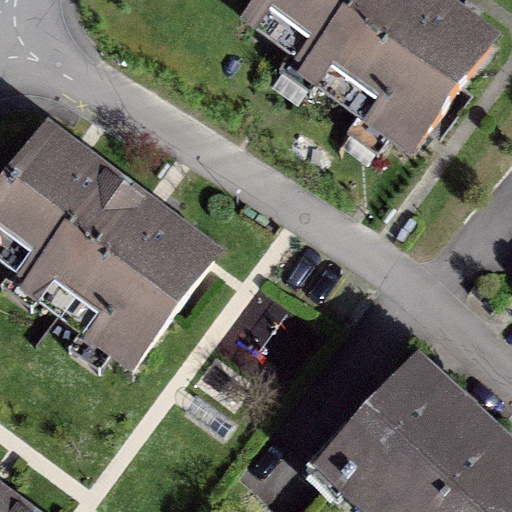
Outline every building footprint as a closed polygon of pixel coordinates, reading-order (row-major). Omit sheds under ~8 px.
[(268,0),(259,13),(301,44),(291,57),(293,58),(335,0),(268,0)] [(316,88),(410,158),(491,48),(426,0),(335,0),(293,58),(322,80),(316,88)] [(14,273),(89,172),(46,140),(0,202),(0,242),(23,259),(13,272),(14,273)] [(132,373),(213,263),(89,172),(14,273),(44,295),(38,303),(132,373)] [(511,511),(511,466),(417,380),(334,472),(353,488),(344,498),(359,511),(511,511)]
